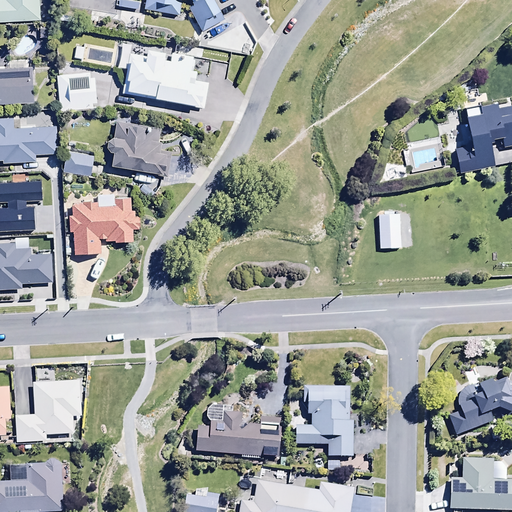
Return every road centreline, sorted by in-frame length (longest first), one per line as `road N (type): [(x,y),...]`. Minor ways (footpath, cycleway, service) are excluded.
road 1 (residential): [(156,324),(167,244),(225,165),(286,41),(317,0)]
road 2 (residential): [(403,310),(156,324)]
road 3 (residential): [(398,511),(403,310)]
road 4 (residential): [(156,324),(0,332)]
